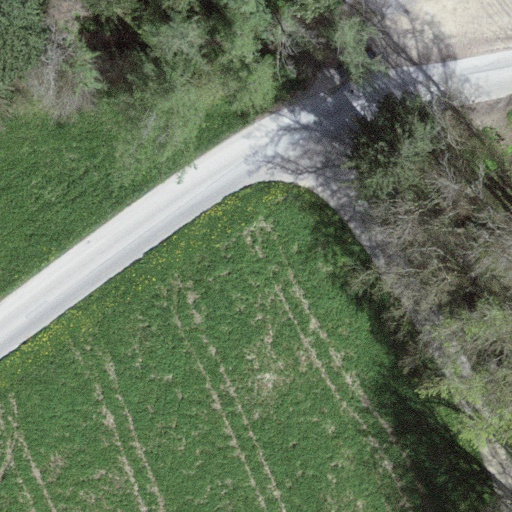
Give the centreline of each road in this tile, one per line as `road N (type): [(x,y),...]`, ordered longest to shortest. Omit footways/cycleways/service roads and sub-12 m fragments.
road 1 (unclassified): [(0,334),(297,127),(383,94),(511,71)]
road 2 (track): [(511,474),(416,295),(297,127)]
